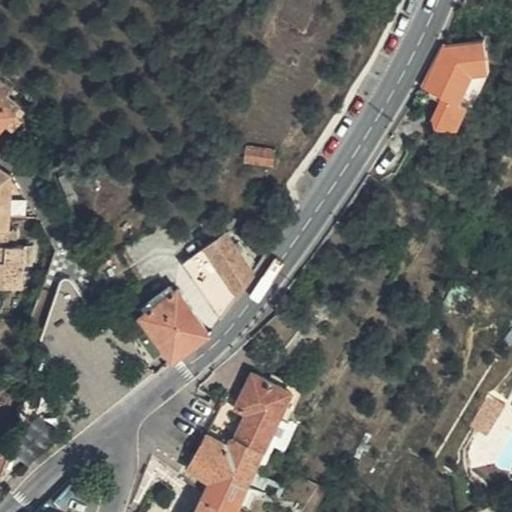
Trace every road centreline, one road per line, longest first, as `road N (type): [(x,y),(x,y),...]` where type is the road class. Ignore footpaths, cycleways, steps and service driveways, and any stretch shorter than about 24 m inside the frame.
road 1 (tertiary): [(439,0),(324,199),(217,335)]
road 2 (residential): [(13,511),(48,473),(117,420)]
